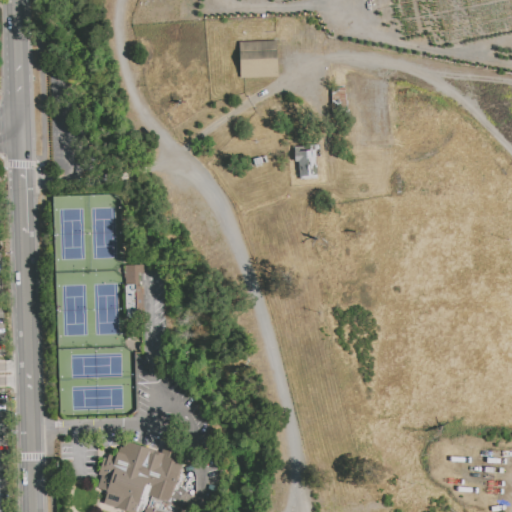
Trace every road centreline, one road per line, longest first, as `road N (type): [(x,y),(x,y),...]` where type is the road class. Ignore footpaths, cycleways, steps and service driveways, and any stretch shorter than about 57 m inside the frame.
road 1 (track): [(511,151),(437,85),(356,56),(304,72),(173,153)]
road 2 (secondary): [(24,234),(35,511)]
